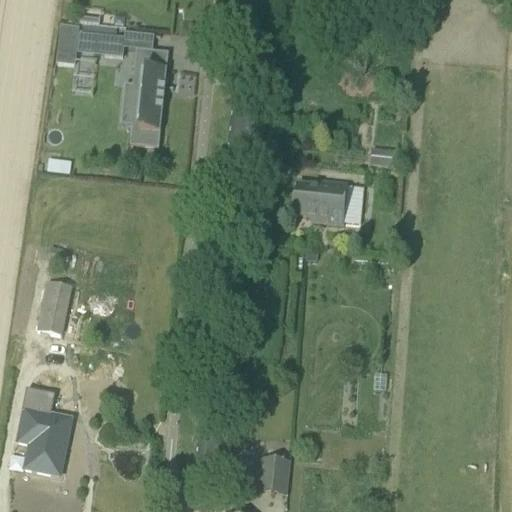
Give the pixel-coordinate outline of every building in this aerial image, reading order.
[(78,32),(61,30),(57,68),(74,70),(78,32)] [(98,40),(96,59),(122,62),(124,43),(98,40)] [(168,57),(136,54),(132,90),(136,91),(130,150),(159,153),(168,57)] [(394,171),(396,156),(372,153),(370,168),(394,171)] [(59,165),(58,177),(69,178),(71,166),(59,165)] [(347,188),(319,186),(318,191),(297,189),(294,219),(310,221),(310,226),(344,229),(347,188)] [(47,266),(63,268),(66,254),(50,251),(47,266)] [(306,265),(317,266),(317,258),(306,258),(306,265)] [(70,292),(47,287),(37,336),(60,341),(70,292)] [(59,480),(71,424),(24,415),(17,446),(31,448),(25,473),(59,480)] [(258,496),(286,499),(290,467),(261,464),(258,496)]
